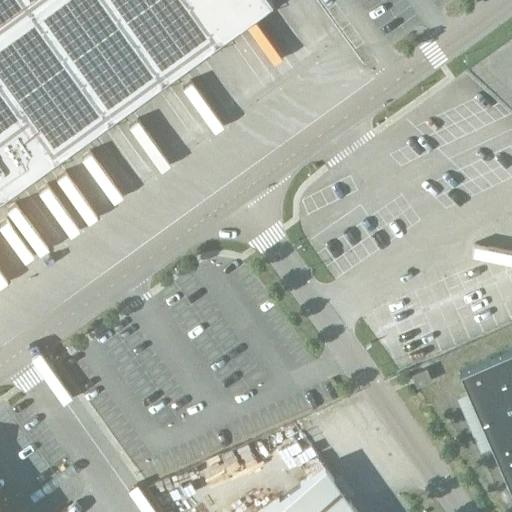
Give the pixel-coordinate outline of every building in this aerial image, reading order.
[(0,0),(0,187),(259,0),(0,0)] [(0,200),(31,246),(43,238),(12,192),(0,200)] [(511,348),(459,372),(467,391),(511,493),(511,348)] [(427,367),(412,374),(417,386),(432,379),(427,367)] [(97,436),(109,426),(74,383),(62,392),(97,436)] [(358,511),(325,464),(257,511),(358,511)]
